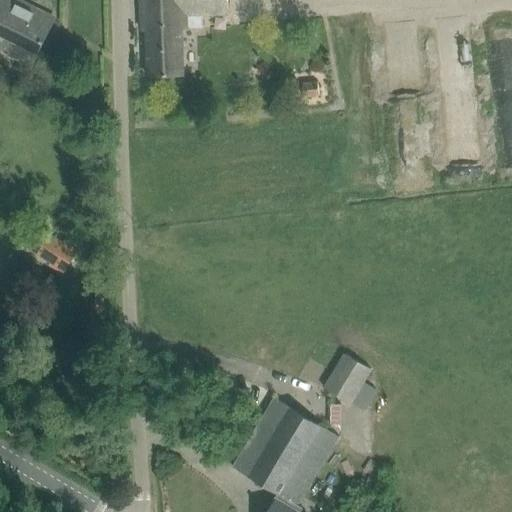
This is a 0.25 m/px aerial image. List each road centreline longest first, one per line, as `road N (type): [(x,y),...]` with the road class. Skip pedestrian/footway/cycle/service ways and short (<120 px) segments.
road 1 (unclassified): [(139,511),(118,0)]
road 2 (unclassified): [(104,511),(0,451)]
